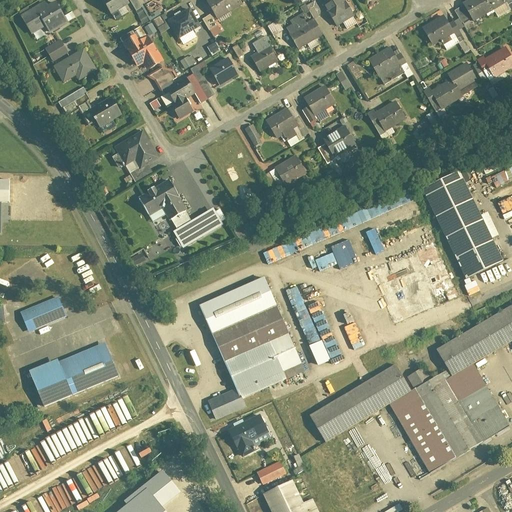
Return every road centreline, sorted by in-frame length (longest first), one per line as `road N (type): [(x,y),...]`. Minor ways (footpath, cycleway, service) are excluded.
road 1 (tertiary): [(238,511),(71,180),(0,104)]
road 2 (residential): [(424,8),(186,153),(172,153),(79,0)]
